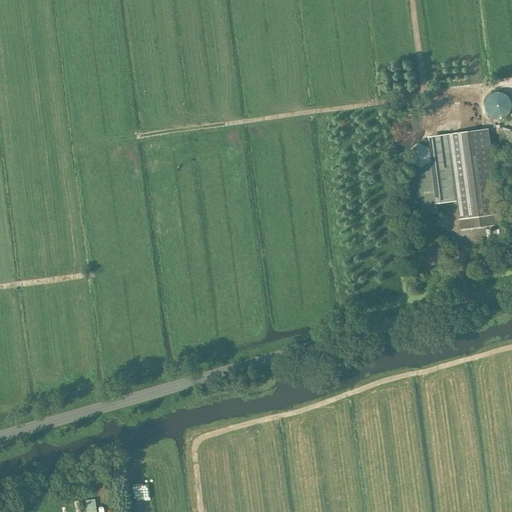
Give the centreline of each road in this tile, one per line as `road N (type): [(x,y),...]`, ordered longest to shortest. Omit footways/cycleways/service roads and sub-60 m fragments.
road 1 (unclassified): [(0,436),(511,290)]
road 2 (track): [(200,511),(192,440),(511,347)]
road 3 (track): [(464,303),(412,0)]
